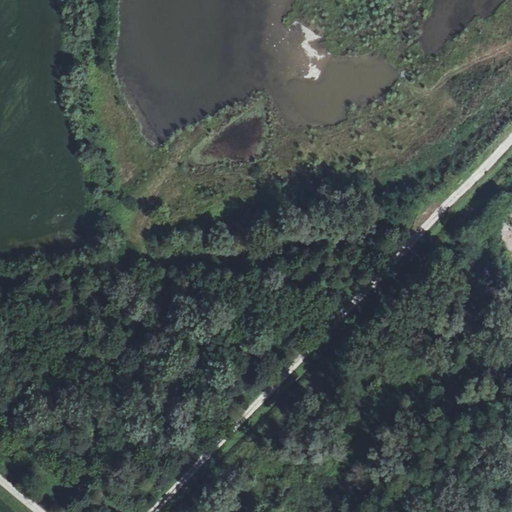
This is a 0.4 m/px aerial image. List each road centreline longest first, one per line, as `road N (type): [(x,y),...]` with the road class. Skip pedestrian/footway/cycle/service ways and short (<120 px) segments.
road 1 (track): [(0,280),(423,225),(511,134)]
road 2 (track): [(155,511),(423,225)]
